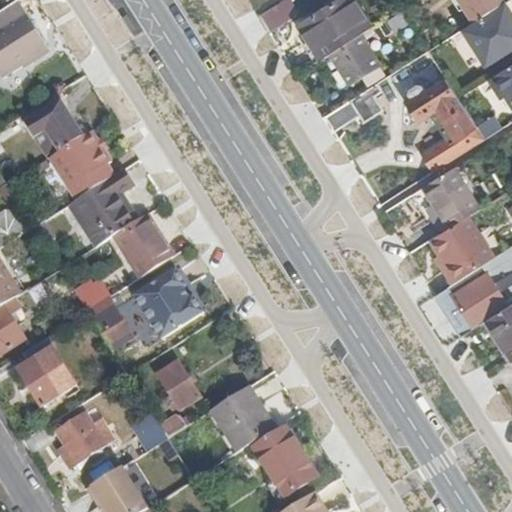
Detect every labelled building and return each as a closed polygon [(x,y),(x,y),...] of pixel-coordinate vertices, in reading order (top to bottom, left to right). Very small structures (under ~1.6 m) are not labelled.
[(289,0),(260,18),(270,34),(299,15),(289,0)] [(328,56),(362,35),(372,28),(353,0),(342,0),(299,28),(320,61),(328,56)] [(424,56),(429,53),(465,30),(476,23),(465,6),(459,10),(452,0),(427,0),(430,3),(415,13),(423,25),(410,34),(424,56)] [(0,75),(3,81),(51,51),(20,3),(0,15),(0,75)] [(476,23),(465,30),(488,67),(511,51),(511,22),(511,21),(511,15),(505,5),(476,23)] [(393,20),(389,22),(395,31),(398,28),(393,20)] [(382,39),(395,31),(389,22),(376,31),(382,39)] [(382,66),(362,35),(328,56),(349,87),(363,78),(381,67),(382,66)] [(506,96),(511,105),(511,64),(493,77),(506,96)] [(381,67),(363,78),(367,86),(385,74),(381,67)] [(426,93),(447,80),(442,72),(417,88),(422,88),(426,93)] [(502,99),(506,96),(493,77),(489,79),(502,99)] [(429,170),(432,175),(455,160),(486,140),(459,98),(447,80),(426,93),(422,88),(417,88),(409,92),(409,96),(412,100),(408,103),(420,122),(428,117),(444,142),(422,155),(429,170)] [(324,119),(334,134),(360,117),(364,124),(383,112),(375,99),(383,94),(378,85),(324,119)] [(52,160),(85,139),(58,94),(23,116),(50,161),(52,160)] [(106,154),(102,147),(94,134),(85,139),(52,160),(78,202),(116,178),(109,166),(112,164),(106,154)] [(102,147),(106,154),(110,151),(106,145),(102,147)] [(455,170),(426,189),(452,230),(468,220),(482,211),(455,170)] [(0,250),(36,228),(9,186),(0,171),(0,198),(16,224),(0,234),(0,250)] [(114,238),(138,223),(120,195),(132,187),(124,173),(116,178),(78,202),(71,206),(97,248),(114,238)] [(140,281),(177,257),(151,215),(138,223),(114,238),(140,281)] [(455,284),(494,260),(468,220),(452,230),(433,242),(447,263),(444,266),(455,284)] [(45,222),(36,228),(46,245),(55,239),(45,222)] [(462,338),(487,322),(511,306),(511,288),(511,289),(511,290),(511,298),(507,301),(496,283),(511,274),(499,256),(494,260),(455,284),(436,297),(462,338)] [(0,264),(0,309),(13,301),(21,297),(0,264)] [(136,295),(164,339),(210,310),(183,266),(136,295)] [(79,298),(89,313),(110,299),(113,298),(103,283),(79,298)] [(110,299),(89,313),(114,354),(136,340),(110,299)] [(21,313),(13,301),(0,309),(0,358),(26,342),(11,319),(21,313)] [(511,306),(487,322),(511,360),(511,306)] [(46,340),(24,354),(32,365),(22,372),(45,408),(76,387),(46,340)] [(179,364),(159,376),(182,411),(202,399),(179,364)] [(277,432),(250,389),(212,413),(239,455),(277,432)] [(59,421),(65,430),(87,416),(81,407),(59,421)] [(87,416),(65,430),(59,434),(68,449),(61,453),(72,470),(115,442),(109,434),(102,439),(87,416)] [(180,417),(161,428),(169,440),(187,428),(180,417)] [(169,440),(161,428),(157,422),(139,434),(150,452),(169,440)] [(290,430),(256,451),(287,499),(321,477),(290,430)] [(108,511),(147,511),(150,511),(123,468),(93,487),(108,511)] [(89,490),(102,511),(108,511),(93,487),(89,490)] [(319,511),(311,498),(288,511),(319,511)]
